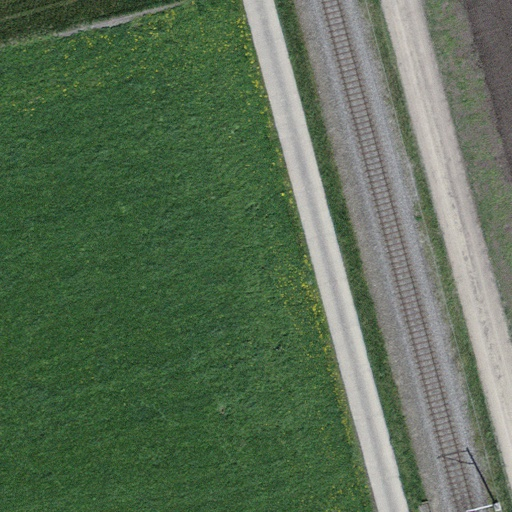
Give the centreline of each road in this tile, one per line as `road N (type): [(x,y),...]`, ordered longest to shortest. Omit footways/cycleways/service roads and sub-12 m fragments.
road 1 (track): [(394,511),(257,0)]
road 2 (track): [(511,419),(400,0)]
